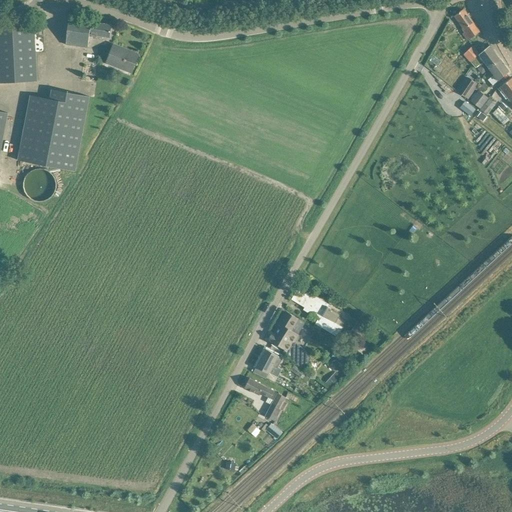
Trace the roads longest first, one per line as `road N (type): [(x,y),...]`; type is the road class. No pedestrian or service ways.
road 1 (unclassified): [(161,511),(445,0)]
road 2 (unclassified): [(47,0),(191,37),(445,0)]
road 3 (tertiary): [(267,511),(327,466),(466,444),(504,419)]
